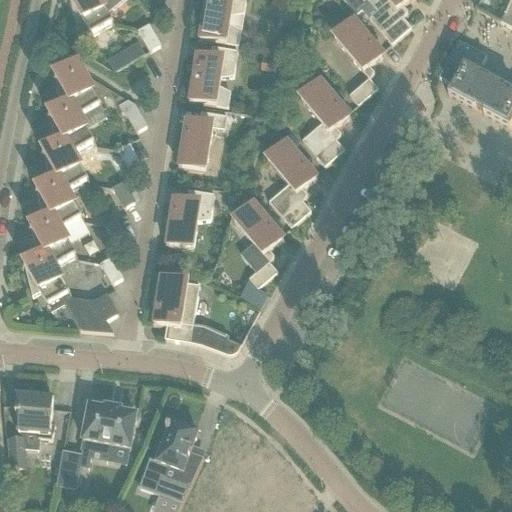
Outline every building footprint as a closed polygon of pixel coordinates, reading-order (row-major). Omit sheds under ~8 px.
[(99,1),(98,1),(97,0),(68,0),(76,29),(83,25),(91,39),(113,27),(108,17),(99,1)] [(125,0),(97,0),(98,1),(99,1),(108,17),(127,2),(125,0)] [(145,0),(156,18),(167,11),(160,0),(145,0)] [(244,18),(246,0),(220,0),(220,1),(212,0),(204,0),(208,1),(202,43),(196,42),(196,43),(238,50),(241,34),(230,28),(231,20),(244,18)] [(419,2),(417,0),(339,0),(356,19),(362,14),(392,49),(411,32),(403,22),(408,15),(403,10),(414,0),(416,0),(418,2),(419,2)] [(511,0),(505,0),(505,1),(510,4),(501,25),(511,31),(511,0)] [(281,16),(286,7),(274,2),(270,10),(281,16)] [(385,64),(386,63),(353,25),(334,42),(370,83),(350,100),(358,110),(378,93),(370,83),(374,76),(369,71),(382,60),(385,64)] [(150,56),(161,49),(149,28),(138,35),(150,56)] [(109,63),(115,74),(145,57),(138,45),(109,63)] [(511,85),(482,69),(487,60),(459,45),(439,82),(453,89),(448,98),(475,113),(476,111),(484,115),(483,117),(511,132),(511,128),(511,85)] [(233,80),(238,55),(212,51),(210,64),(193,61),(193,62),(198,63),(192,105),(186,104),(186,106),(228,113),(231,96),(220,91),(221,82),(233,80)] [(276,77),(278,63),(263,61),(260,74),(276,77)] [(79,121),(80,121),(101,109),(77,68),(55,81),(56,82),(63,111),(71,107),(79,121)] [(351,125),(352,124),(320,87),(301,103),(322,128),(302,145),(325,171),(345,154),(336,145),(341,138),(336,132),(349,122),(351,125)] [(148,130),(136,109),(128,104),(119,110),(123,117),(125,116),(136,137),(148,130)] [(80,121),(79,121),(71,107),(63,111),(49,119),(49,120),(57,148),(57,149),(65,144),(73,159),(74,159),(95,147),(80,121)] [(225,134),(227,121),(201,117),(199,129),(183,126),(182,128),(188,129),(181,171),(176,170),(175,171),(206,176),(213,132),(225,134)] [(74,159),(73,159),(65,144),(57,149),(57,148),(43,156),(43,157),(51,186),(51,187),(59,182),(67,197),(67,196),(88,184),(74,159)] [(130,175),(142,169),(130,148),(118,154),(130,175)] [(317,185),(318,185),(287,148),(267,164),(289,189),(269,206),(291,232),(311,216),(303,206),(307,199),(303,194),(315,183),(317,185)] [(67,196),(67,197),(59,182),(51,187),(51,186),(36,194),(37,195),(45,224),(53,220),(61,234),(82,222),(67,196)] [(124,213),(136,206),(124,186),(112,192),(124,213)] [(210,224),(214,199),(189,195),(187,207),(170,205),(170,206),(175,207),(168,249),(163,248),(163,249),(193,254),(198,226),(210,224)] [(284,247),(285,246),(253,209),(234,225),(269,267),(250,284),(258,294),(278,277),(270,267),(274,260),(269,255),(282,244),(284,247)] [(61,234),(53,220),(45,224),(30,232),(31,233),(38,261),(39,262),(46,257),(55,272),(76,260),(61,234)] [(118,251),(130,244),(118,223),(106,230),(118,251)] [(73,303),(55,272),(46,257),(39,262),(38,261),(24,269),(25,270),(32,300),(40,296),(51,316),(52,315),(65,307),(80,334),(80,335),(114,338),(107,326),(119,319),(107,298),(94,305),(73,303)] [(112,289),(124,282),(112,261),(100,268),(112,289)] [(165,284),(157,283),(157,284),(163,285),(156,327),(150,327),(150,328),(167,330),(165,343),(191,347),(202,350),(228,359),(229,359),(231,360),(232,359),(234,359),(235,358),(236,357),(238,356),(238,355),(241,350),(227,344),(229,341),(206,331),(193,329),(200,290),(165,284)] [(38,397),(40,397),(39,396),(17,399),(17,400),(18,400),(16,420),(20,420),(18,436),(38,438),(38,443),(52,445),(56,429),(51,428),(54,403),(37,402),(38,397)] [(90,411),(83,445),(129,454),(131,454),(137,420),(121,417),(121,414),(106,412),(106,414),(90,411)] [(149,464),(139,492),(182,507),(189,493),(204,462),(191,457),(193,450),(198,436),(194,435),(195,431),(182,427),(181,430),(172,427),(157,467),(149,464)] [(10,475),(26,474),(24,442),(7,443),(10,475)] [(189,493),(183,506),(195,511),(207,511),(214,499),(233,508),(257,461),(229,448),(219,468),(204,461),(204,462),(189,493)] [(63,455),(56,491),(75,495),(80,471),(82,459),(63,455)] [(301,511),(282,501),(281,505),(271,499),(263,511),(301,511)]
